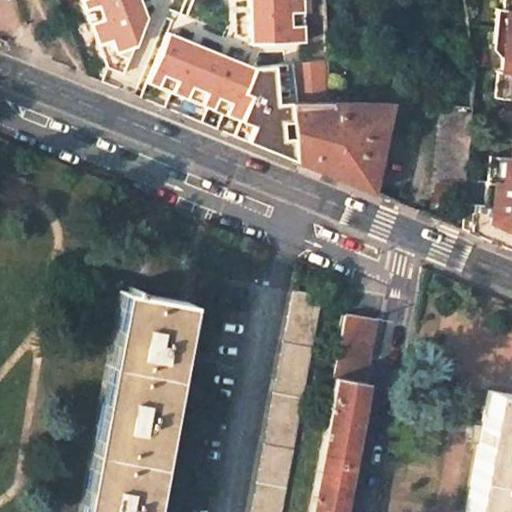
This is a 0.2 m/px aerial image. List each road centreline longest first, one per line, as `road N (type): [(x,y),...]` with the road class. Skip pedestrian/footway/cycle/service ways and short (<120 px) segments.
road 1 (primary): [(410,235),(0,69)]
road 2 (unknown): [(282,205),(228,511)]
road 3 (residential): [(354,511),(410,235)]
